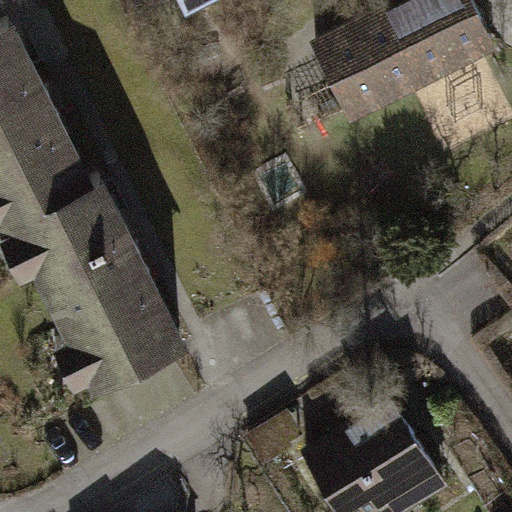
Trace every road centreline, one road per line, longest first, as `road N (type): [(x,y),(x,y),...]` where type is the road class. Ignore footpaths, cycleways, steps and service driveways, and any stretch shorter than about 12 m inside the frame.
road 1 (residential): [(42,511),(412,284)]
road 2 (residential): [(511,423),(412,284)]
road 3 (residential): [(412,284),(511,202)]
